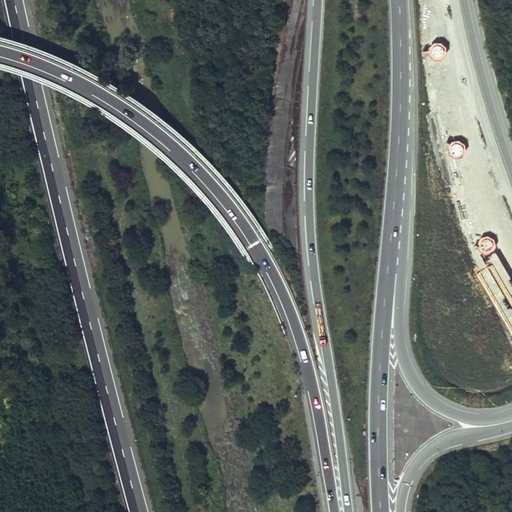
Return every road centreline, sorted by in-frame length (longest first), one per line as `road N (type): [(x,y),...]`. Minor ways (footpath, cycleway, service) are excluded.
road 1 (motorway): [(0,49),(89,85),(143,119),(258,239),(307,368),(332,511)]
road 2 (motorway): [(138,511),(13,0)]
road 3 (trunk): [(318,0),(308,199),(348,511)]
road 4 (trunk): [(380,511),(388,249)]
road 5 (trunk): [(388,249),(398,0)]
road 6 (secondary): [(511,417),(464,419),(423,397),(402,361),(399,284),(388,249)]
road 7 (secondary): [(511,177),(462,0)]
road 8 (secondary): [(400,511),(422,454),(511,423)]
